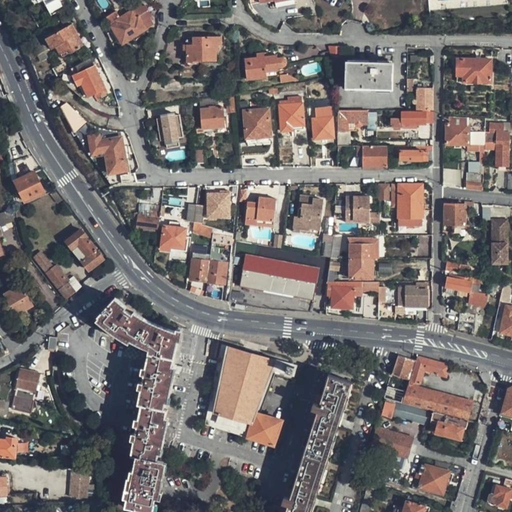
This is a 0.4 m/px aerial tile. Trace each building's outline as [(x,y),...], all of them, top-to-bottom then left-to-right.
[(59,11),(65,8),(60,0),(55,0),(53,1),(59,11)] [(122,42),(145,27),(152,21),(150,17),(146,13),(149,11),(144,4),(141,6),(139,4),(130,9),(118,17),(113,11),(105,17),(110,26),(122,42)] [(80,17),(75,8),(70,10),(76,20),(80,17)] [(73,21),(47,36),(53,46),(57,44),(60,52),(70,46),(72,50),(85,42),(73,21)] [(185,35),(187,60),(199,59),(199,57),(216,55),(216,47),(218,47),(217,42),(217,33),(185,35)] [(40,59),(49,54),(40,37),(31,42),(40,59)] [(343,44),(330,44),(331,50),(332,57),(343,55),(343,44)] [(257,55),(245,57),(247,77),(280,74),(279,65),(284,65),(286,64),(287,62),(287,61),(287,58),(286,57),(285,55),(283,55),(278,55),(277,53),(265,54),(265,51),(257,52),(257,55)] [(74,72),(72,73),(76,83),(81,82),(87,94),(94,91),(96,94),(106,89),(95,62),(93,63),(90,56),(82,61),(71,66),(74,72)] [(490,57),(457,57),(457,73),(466,74),(466,79),(490,79),(490,57)] [(395,61),(350,60),(350,71),(346,71),(346,80),(350,80),(350,86),(395,87),(395,61)] [(53,68),(56,74),(58,73),(69,67),(65,61),(53,68)] [(181,89),(181,79),(165,79),(164,88),(181,89)] [(0,104),(0,105),(11,99),(8,92),(5,94),(0,84),(0,104)] [(420,85),(419,108),(427,108),(435,108),(435,85),(420,85)] [(236,110),(234,93),(228,94),(229,102),(228,103),(229,110),(236,110)] [(281,99),(281,103),(302,102),(301,94),(288,95),(289,98),(281,99)] [(73,131),(86,120),(65,102),(60,106),(73,131)] [(302,102),(281,103),(283,129),(304,128),(302,102)] [(202,128),(224,126),(222,106),(200,109),(202,128)] [(247,136),(271,134),(270,107),(245,109),(247,136)] [(369,108),(340,107),(339,129),(352,129),(359,129),(359,124),(360,125),(362,125),(363,125),(364,123),(369,123),(369,111),(369,108)] [(392,126),(405,126),(405,122),(418,122),(427,122),(434,121),(435,108),(427,108),(426,111),(419,111),(419,108),(410,108),(408,108),(408,111),(404,111),(404,116),(393,116),(392,126)] [(316,137),(334,136),(334,128),(333,115),(333,109),(317,110),(318,116),(314,117),(316,137)] [(445,119),(449,119),(449,122),(449,142),(466,142),(471,142),(479,142),(479,148),(479,162),(479,164),(484,165),(485,142),(485,139),(485,130),(485,122),(471,122),(471,115),(445,113),(445,119)] [(166,116),(162,117),(164,138),(169,137),(170,141),(181,140),(185,140),(182,114),(178,115),(166,116)] [(485,139),(498,140),(497,164),(510,165),(511,130),(505,130),(505,122),(491,121),(491,130),(485,130),(485,139)] [(352,129),(339,129),(339,141),(352,142),(352,129)] [(109,172),(128,167),(120,134),(98,139),(97,134),(90,135),(93,152),(104,150),(109,172)] [(388,144),(363,143),(364,165),(388,165),(388,144)] [(410,160),(423,160),(428,160),(428,148),(428,144),(400,144),(400,148),(401,157),(410,157),(410,160)] [(204,148),(195,149),(196,163),(205,161),(204,148)] [(469,162),(469,170),(479,171),(479,164),(479,162),(469,162)] [(445,170),(443,185),(450,186),(451,171),(445,170)] [(468,170),(468,186),(484,187),(484,171),(479,171),(469,170),(468,170)] [(25,198),(43,189),(34,171),(17,179),(25,198)] [(120,175),(122,183),(135,181),(134,172),(120,175)] [(400,222),(423,221),(422,182),(399,183),(400,194),(394,194),(394,205),(396,205),(396,209),(400,209),(400,222)] [(388,183),(380,183),(380,197),(389,197),(388,183)] [(64,198),(57,188),(51,192),(59,202),(64,198)] [(230,215),(230,196),(222,196),(222,192),(209,193),(209,212),(217,212),(217,216),(230,215)] [(314,195),(301,193),(298,216),(302,216),(301,227),(310,228),(310,227),(320,228),(324,199),(314,197),(314,195)] [(356,194),(346,195),(347,220),(371,220),(371,210),(370,194),(362,194),(356,194)] [(262,219),(275,220),(278,198),(260,196),(260,202),(256,201),(250,201),(247,223),(261,224),(262,219)] [(150,203),(150,210),(161,211),(162,204),(150,203)] [(195,221),(198,204),(190,203),(187,220),(195,221)] [(446,224),(465,224),(466,204),(458,203),(454,203),(446,203),(446,224)] [(204,204),(198,204),(195,221),(201,221),(204,204)] [(139,209),(137,226),(144,227),(152,228),(152,232),(157,232),(159,217),(161,217),(161,211),(150,210),(139,209)] [(371,210),(371,220),(381,219),(381,210),(371,210)] [(298,216),(294,215),(293,231),(320,234),(320,228),(310,227),(310,228),(301,227),(302,216),(298,216)] [(503,218),(493,218),(492,233),(497,233),(496,241),(492,241),(491,261),(506,262),(507,242),(504,242),(505,233),(503,233),(503,218)] [(213,233),(214,227),(195,221),(194,227),(213,233)] [(187,228),(165,226),(162,249),(171,250),(172,245),(185,246),(187,228)] [(234,238),(234,233),(214,227),(213,233),(234,238)] [(63,241),(64,240),(70,249),(77,244),(86,256),(80,261),(86,270),(102,258),(80,229),(74,233),(72,230),(61,238),(63,241)] [(415,232),(415,240),(433,240),(434,231),(415,232)] [(326,241),(325,254),(331,255),(333,233),(325,232),(324,240),(326,241)] [(341,233),(333,233),(331,255),(331,256),(340,256),(341,233)] [(275,235),(273,245),(281,246),(282,236),(275,235)] [(351,238),(351,242),(352,255),(373,256),(379,255),(379,239),(373,239),(373,238),(351,238)] [(77,244),(70,249),(80,261),(86,256),(77,244)] [(40,252),(34,257),(37,262),(47,274),(60,290),(67,299),(76,290),(78,289),(82,286),(75,277),(71,280),(68,276),(67,277),(57,264),(54,267),(40,252)] [(210,254),(210,260),(227,263),(228,257),(210,254)] [(242,286),(316,299),(321,268),(247,254),(242,286)] [(374,275),(373,256),(352,255),(352,276),(374,275)] [(198,295),(201,280),(207,281),(210,260),(201,259),(193,258),(190,278),(191,278),(189,290),(198,295)] [(227,263),(210,260),(207,281),(224,284),(227,263)] [(447,260),(445,270),(458,272),(459,265),(459,262),(447,260)] [(459,265),(458,272),(468,274),(469,267),(459,265)] [(444,286),(470,291),(468,301),(486,305),(488,292),(478,290),(479,280),(472,278),(472,281),(467,280),(467,277),(448,274),(448,276),(447,276),(444,286)] [(380,284),(380,279),(362,280),(354,280),(336,279),(329,280),(328,294),(334,295),(334,305),(353,307),(354,286),(361,286),(361,288),(364,288),(364,291),(380,291),(380,284)] [(503,282),(491,279),(489,292),(500,295),(501,293),(503,282)] [(507,294),(510,281),(504,280),(503,282),(501,293),(507,294)] [(35,309),(21,283),(3,293),(18,319),(35,309)] [(408,284),(401,284),(401,303),(408,303),(408,304),(428,304),(428,286),(418,286),(418,283),(408,283),(408,284)] [(364,295),(363,305),(379,306),(379,299),(380,296),(364,295)] [(115,296),(97,317),(105,323),(115,330),(128,338),(140,344),(149,349),(137,404),(141,405),(131,455),(137,457),(158,462),(160,447),(164,448),(169,419),(167,418),(168,410),(165,410),(168,396),(171,396),(176,368),(173,367),(180,333),(171,331),(166,329),(155,325),(148,321),(142,318),(138,316),(131,311),(124,306),(115,296)] [(379,320),(379,306),(363,305),(363,318),(379,320)] [(511,334),(511,305),(505,305),(499,331),(511,334)] [(396,306),(387,306),(379,306),(379,320),(387,321),(396,322),(396,306)] [(206,424),(275,444),(280,422),(263,417),(274,374),(283,376),(285,371),(293,373),(295,366),(219,346),(206,424)] [(399,355),(393,374),(407,378),(413,360),(399,355)] [(444,377),(448,366),(417,357),(411,381),(410,384),(404,403),(433,410),(466,419),(471,402),(412,385),(413,382),(419,383),(424,370),(434,373),(434,374),(444,377)] [(38,375),(18,370),(14,387),(16,388),(13,396),(32,401),(38,375)] [(285,511),(312,511),(352,383),(329,375),(319,404),(313,402),(312,410),(318,411),(291,496),(285,494),(283,502),(288,504),(285,511)] [(387,390),(385,397),(401,402),(402,394),(387,390)] [(383,415),(393,418),(397,404),(387,401),(383,415)] [(433,410),(404,403),(400,418),(429,426),(430,421),(431,418),(433,410)] [(434,432),(459,439),(463,427),(464,428),(466,419),(433,410),(431,418),(433,419),(437,421),(434,432)] [(17,419),(16,423),(39,430),(40,426),(17,419)] [(511,424),(499,421),(497,428),(510,432),(511,425),(511,424)] [(378,426),(373,447),(407,458),(413,437),(378,426)] [(0,455),(12,457),(15,439),(6,437),(6,440),(0,439),(0,455)] [(158,462),(137,457),(134,470),(132,470),(130,478),(132,478),(129,493),(126,492),(124,499),(127,499),(125,508),(138,511),(152,511),(155,500),(159,501),(161,494),(157,493),(160,480),(162,481),(164,475),(161,474),(163,464),(158,462)] [(448,471),(421,463),(418,473),(422,474),(419,487),(442,493),(448,471)] [(84,497),(86,471),(68,469),(66,495),(84,497)] [(496,486),(494,494),(491,493),(488,496),(486,500),(488,503),(497,506),(496,510),(502,511),(503,507),(505,508),(507,501),(511,501),(511,480),(505,478),(503,488),(496,486)] [(422,511),(424,506),(408,501),(410,495),(401,492),(400,496),(406,498),(405,500),(404,500),(402,509),(394,507),(392,511),(422,511)] [(364,498),(361,511),(363,511),(370,511),(373,501),(364,498)]
